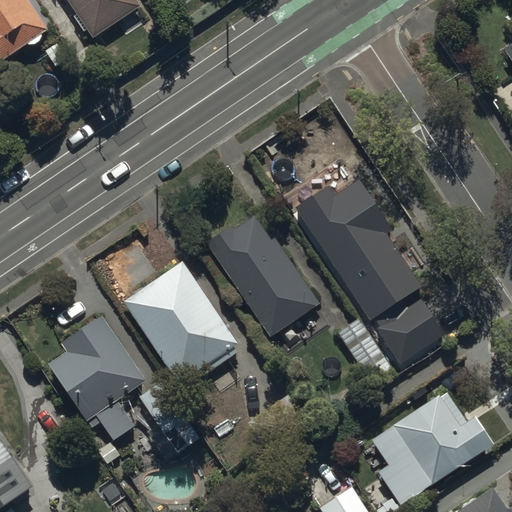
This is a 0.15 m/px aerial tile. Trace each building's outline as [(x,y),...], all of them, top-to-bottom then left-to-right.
[(0,0),(0,63),(49,32),(27,0),(0,0)] [(140,8),(134,0),(65,0),(93,40),(140,8)] [(370,321),(422,286),(386,233),(392,229),(359,180),(335,196),(328,185),(293,208),(370,321)] [(321,306),(276,241),(272,243),(252,214),(207,245),(272,340),(321,306)] [(182,264),(122,304),(178,387),(203,371),(207,377),(239,355),(235,349),(239,346),(234,339),(244,332),(227,308),(216,315),(182,264)] [(377,330),(401,365),(445,335),(421,300),(377,330)] [(359,317),(338,331),(373,384),(394,370),(359,317)] [(66,355),(49,367),(92,431),(101,425),(113,444),(137,428),(119,403),(147,385),(103,319),(61,348),(66,355)] [(200,440),(161,384),(139,400),(140,402),(129,409),(167,464),(200,440)] [(289,396),(248,424),(273,459),(313,432),(289,396)] [(389,467),(378,475),(401,509),(494,447),(475,419),(467,424),(448,396),(442,400),(440,396),(372,442),(389,467)] [(0,439),(0,511),(13,511),(7,503),(32,486),(0,439)] [(369,511),(353,487),(319,510),(320,511),(369,511)] [(508,511),(494,491),(461,511),(508,511)]
